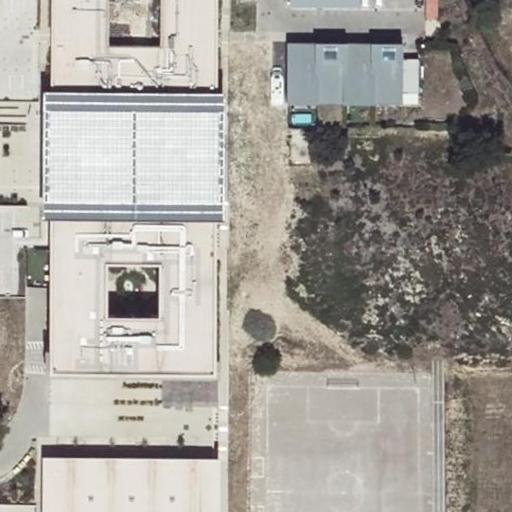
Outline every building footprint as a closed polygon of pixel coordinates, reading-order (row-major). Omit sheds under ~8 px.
[(160,0),(0,0),(0,124),(0,128),(166,117),(160,0)] [(237,0),(229,0),(230,11),(238,11),(237,0)] [(348,44),(233,50),(237,111),(351,104),(351,93),(367,92),(365,59),(349,59),(348,44)] [(201,200),(198,133),(83,140),(86,207),(201,200)] [(64,420),(89,420),(79,275),(15,279),(27,464),(61,461),(58,440),(66,440),(64,420)] [(385,480),(380,392),(233,399),(238,489),(385,480)] [(95,511),(89,420),(64,420),(66,440),(58,440),(61,461),(27,464),(29,486),(42,485),(43,511),(95,511)] [(511,456),(442,457),(442,497),(511,496),(511,456)] [(43,511),(42,485),(29,486),(30,511),(43,511)]
